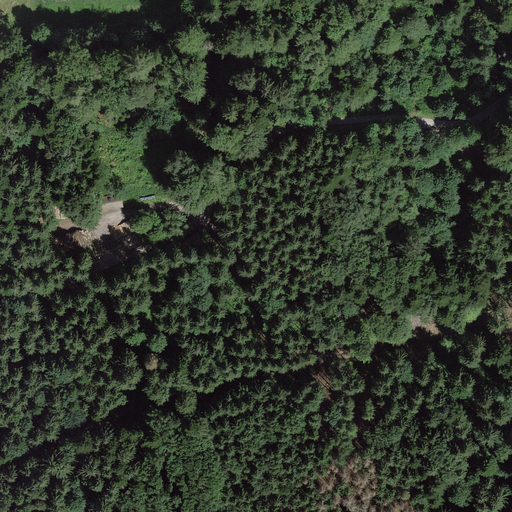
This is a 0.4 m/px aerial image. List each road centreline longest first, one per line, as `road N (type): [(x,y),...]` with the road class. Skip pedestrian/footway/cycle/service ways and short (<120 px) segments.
road 1 (track): [(511,91),(471,123),(393,116),(289,126),(249,158),(204,218),(61,284),(0,290)]
road 2 (track): [(0,237),(177,207),(204,218)]
